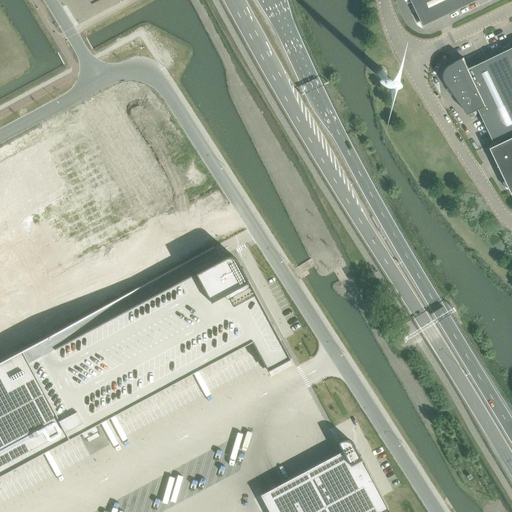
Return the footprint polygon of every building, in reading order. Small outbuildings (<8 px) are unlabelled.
[(412,0),(425,26),(479,0),(412,0)] [(445,76),(445,79),(446,81),(447,84),(469,115),(480,110),(496,143),(503,140),(511,135),(511,49),(470,69),(465,59),(452,65),(450,66),(448,68),(446,71),(446,73),(445,76)] [(0,359),(214,247),(135,98),(0,168),(0,359)] [(511,138),(492,148),(501,166),(505,164),(511,177),(511,138)] [(114,300),(0,360),(0,474),(80,432),(83,438),(98,430),(95,424),(251,341),(267,370),(289,358),(237,260),(236,259),(235,258),(233,256),(231,256),(229,255),(227,255),(225,255),(224,256),(218,245),(114,300)] [(342,451),(260,494),(269,511),(380,511),(387,509),(387,508),(353,444),(352,443),(350,441),(349,440),(347,439),(344,439),(342,439),(340,440),(339,440),(337,441),(342,451)]
